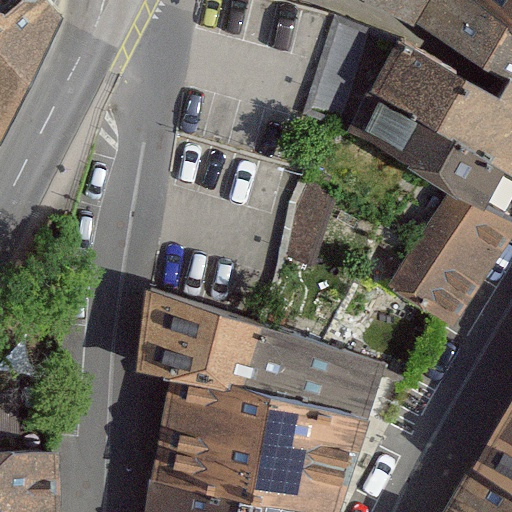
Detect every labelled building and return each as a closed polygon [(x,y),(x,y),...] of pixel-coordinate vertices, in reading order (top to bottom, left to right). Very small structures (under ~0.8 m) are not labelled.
[(0,0),(0,119),(52,7),(45,0),(0,0)] [(433,0),(379,0),(420,18),(433,0)] [(511,21),(479,0),(433,0),(420,18),(510,78),(511,78),(511,21)] [(511,0),(479,0),(511,21),(511,0)] [(307,106),(336,115),(364,28),(335,19),(307,106)] [(367,89),(511,172),(511,78),(510,78),(504,90),(499,98),(397,41),(367,89)] [(511,215),(511,172),(367,89),(351,124),(457,183),(511,215)] [(330,197),(301,180),(290,200),(279,252),(311,266),(330,197)] [(511,215),(457,183),(392,280),(455,320),(511,224),(511,215)] [(142,365),(172,372),(246,390),(262,321),(152,289),(142,365)] [(262,321),(246,390),(366,419),(386,361),(262,321)] [(172,372),(153,482),(242,502),(307,511),(336,511),(366,419),(246,390),(172,372)] [(511,399),(474,470),(511,492),(511,399)] [(0,511),(58,511),(59,445),(0,445),(0,511)] [(511,511),(511,492),(474,470),(447,511),(511,511)] [(153,482),(147,511),(239,511),(242,502),(153,482)] [(307,511),(242,502),(239,511),(307,511)]
